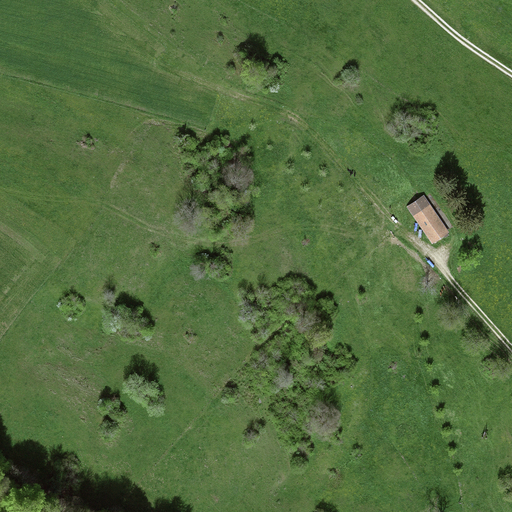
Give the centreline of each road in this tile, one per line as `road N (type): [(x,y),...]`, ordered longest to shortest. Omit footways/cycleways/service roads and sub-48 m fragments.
road 1 (track): [(511,349),(296,117),(166,71)]
road 2 (track): [(511,75),(410,0)]
